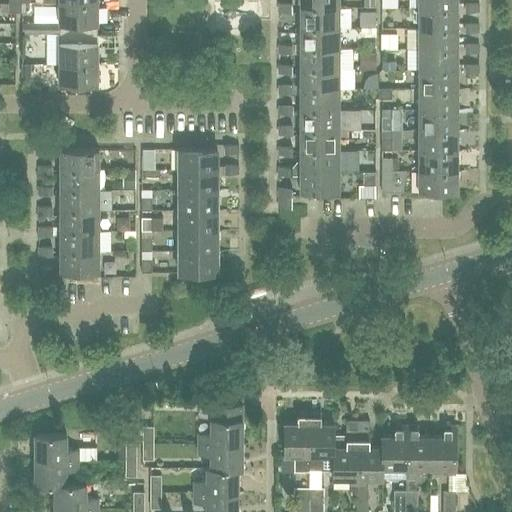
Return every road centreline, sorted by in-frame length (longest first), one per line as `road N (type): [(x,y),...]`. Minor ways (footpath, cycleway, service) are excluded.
road 1 (tertiary): [(36,399),(447,273)]
road 2 (residential): [(0,105),(137,105),(136,0)]
road 3 (residential): [(511,502),(447,273)]
